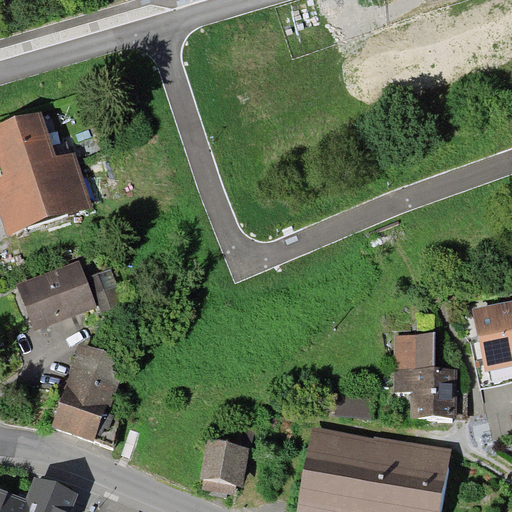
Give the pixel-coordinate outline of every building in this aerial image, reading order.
[(0,212),(8,237),(93,207),(75,155),(58,160),(43,118),(0,133),(0,212)] [(35,332),(98,306),(80,261),(41,277),(16,287),(35,332)] [(113,312),(104,275),(93,278),(102,315),(113,312)] [(488,379),(511,373),(511,307),(495,311),(474,316),(488,379)] [(413,414),(457,415),(459,370),(437,369),(438,333),(397,331),(395,392),(413,393),(413,396),(413,414)] [(116,450),(131,410),(110,403),(125,360),(81,345),(61,401),(52,426),(116,450)] [(295,511),(439,511),(449,453),(309,431),(295,511)] [(203,487),(242,493),(248,454),(209,448),(203,487)] [(0,511),(68,511),(73,500),(28,482),(19,505),(0,496),(0,511)]
